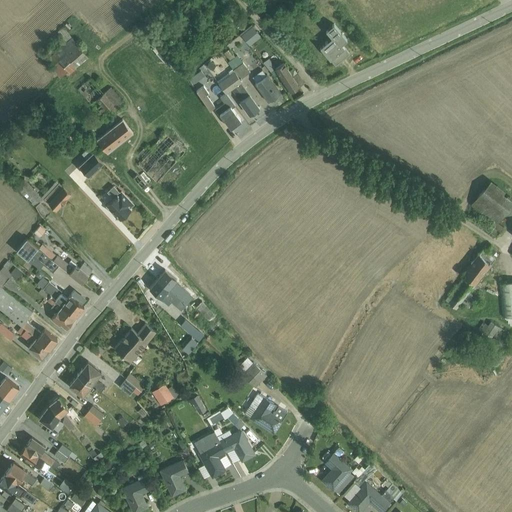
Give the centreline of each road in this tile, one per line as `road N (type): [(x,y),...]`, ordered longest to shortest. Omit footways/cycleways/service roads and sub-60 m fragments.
road 1 (residential): [(511,4),(321,94),(248,142),(85,319),(0,435)]
road 2 (track): [(239,0),(321,94)]
